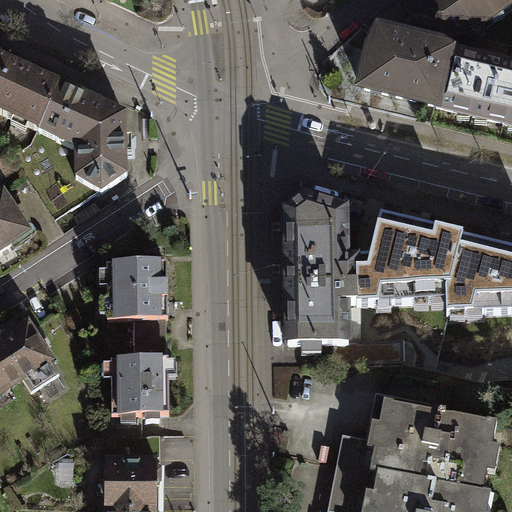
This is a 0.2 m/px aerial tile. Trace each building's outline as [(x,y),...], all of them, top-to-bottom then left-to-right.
[(362,90),(435,108),(447,56),(440,52),(446,39),(469,25),(451,0),(423,0),(411,9),(424,28),(411,45),(381,36),(371,51),(362,90)] [(511,0),(451,0),(469,25),(472,30),(511,2),(511,0)] [(447,56),(435,108),(490,121),(502,69),(447,56)] [(0,58),(0,114),(38,132),(59,86),(0,58)] [(511,71),(502,69),(490,121),(511,126),(511,71)] [(59,86),(38,132),(31,145),(14,157),(52,219),(95,191),(101,194),(126,179),(125,117),(99,106),(93,109),(75,101),(78,95),(59,86)] [(0,253),(29,234),(2,193),(0,195),(0,253)] [(346,340),(346,311),(356,311),(356,285),(356,275),(356,262),(344,262),(344,213),(306,200),(287,213),(287,345),(333,345),(346,345),(346,340)] [(369,261),(356,262),(356,311),(445,310),(463,239),(379,220),(369,261)] [(511,250),(463,239),(445,310),(446,323),(511,320),(511,250)] [(167,267),(107,267),(107,321),(133,321),(168,320),(167,267)] [(356,340),(356,311),(346,311),(346,340),(356,340)] [(168,362),(168,320),(133,321),(134,362),(168,362)] [(28,325),(0,342),(0,344),(22,380),(32,394),(61,376),(28,325)] [(403,340),(395,340),(367,340),(356,340),(346,340),(346,345),(333,345),(333,365),(404,365),(403,340)] [(0,393),(22,380),(0,344),(0,393)] [(134,362),(111,362),(111,418),(168,419),(168,362),(134,362)] [(392,406),(388,428),(380,426),(375,452),(351,447),(347,469),(475,495),(480,471),(487,472),(492,447),(485,446),(489,424),(392,406)] [(160,466),(108,466),(108,481),(104,481),(103,499),(108,499),(108,511),(160,511),(160,466)] [(475,495),(347,469),(338,511),(478,511),(482,496),(475,495)]
